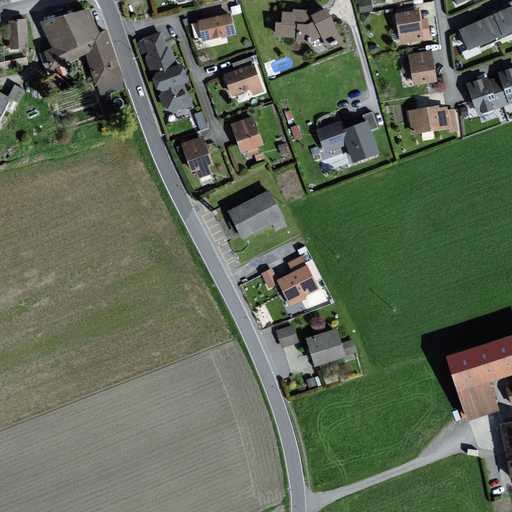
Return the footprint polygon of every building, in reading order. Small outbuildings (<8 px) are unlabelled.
[(373,10),(370,0),(355,0),(356,2),(358,2),(359,12),(373,10)] [(511,6),(487,18),(497,41),(511,34),(511,6)] [(313,9),(309,11),(294,10),(294,14),(283,13),(282,24),(277,24),(277,36),(297,37),(297,40),(309,40),(311,39),(322,34),(328,47),(341,41),(326,9),(316,14),(313,9)] [(52,68),(87,53),(97,85),(100,84),(103,94),(123,88),(120,78),(121,77),(112,48),(107,31),(99,34),(90,14),(88,10),(43,22),(54,48),(45,52),(52,68)] [(403,42),(429,37),(426,19),(419,21),(418,11),(398,14),(403,42)] [(235,33),(230,14),(199,21),(203,40),(235,33)] [(478,44),(480,49),(497,41),(487,18),(460,30),(469,48),(478,44)] [(28,47),(26,19),(9,21),(11,48),(28,47)] [(149,52),(147,58),(152,71),(156,70),(157,72),(154,78),(157,88),(163,91),(161,95),(165,107),(173,111),(192,105),(190,99),(188,100),(182,83),(188,82),(185,73),(182,65),(177,67),(171,49),(167,50),(167,48),(162,33),(144,39),(144,41),(139,43),(142,53),(149,51),(149,52)] [(415,83),(435,79),(430,53),(411,56),(415,83)] [(263,91),(253,64),(225,75),(233,95),(251,88),(253,94),(263,91)] [(511,70),(501,74),(502,78),(495,80),(503,104),(511,100),(511,70)] [(479,112),(503,104),(495,80),(488,83),(487,79),(469,85),(479,112)] [(18,101),(24,90),(15,86),(9,98),(0,92),(0,116),(10,97),(18,101)] [(414,132),(449,126),(446,109),(438,110),(438,107),(411,112),(414,132)] [(207,127),(202,112),(196,114),(201,129),(207,127)] [(377,127),(372,113),(364,116),(366,122),(346,130),(343,121),(318,130),(326,151),(347,143),(354,161),(378,152),(370,130),(377,127)] [(263,145),(253,117),(232,124),(242,152),(248,149),(250,155),(258,152),(257,147),(263,145)] [(301,137),(297,125),(292,127),(296,139),(301,137)] [(212,164),(203,137),(183,143),(192,171),(197,170),(199,178),(211,174),(208,166),(212,164)] [(288,154),(284,144),(279,146),(283,156),(288,154)] [(269,191),(229,211),(244,238),(283,219),(269,191)] [(303,296),(319,289),(307,266),(302,256),(289,263),(294,272),(276,281),(274,277),(276,276),(272,269),(262,274),(269,287),(279,282),(291,306),(305,299),(303,296)] [(298,342),(293,326),(278,331),(283,347),(298,342)] [(341,344),(336,329),(307,339),(316,366),(356,352),(352,340),(341,344)] [(511,373),(511,335),(448,357),(468,419),(498,410),(488,381),(511,373)] [(316,385),(314,378),(307,380),(310,387),(316,385)] [(511,422),(502,425),(511,478),(511,422)]
